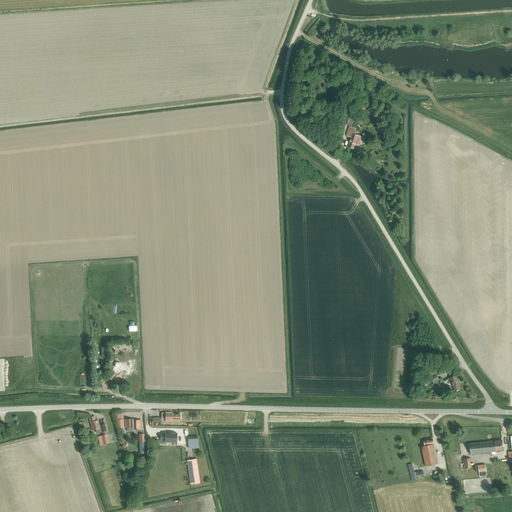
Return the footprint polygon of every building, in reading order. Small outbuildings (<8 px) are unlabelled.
[(334,83),(331,86),(339,93),(342,90),(334,83)] [(313,103),(303,111),(306,114),(316,106),(313,103)] [(356,117),(355,120),(346,117),(344,124),(353,127),(354,123),(363,126),(365,120),(356,117)] [(355,144),(359,146),(359,145),(361,137),(354,134),(355,129),(351,128),(349,132),(348,135),(351,136),(348,147),(353,149),(355,144)] [(114,361),(114,372),(122,372),(122,368),(127,368),(127,362),(122,362),(122,360),(120,361),(120,359),(114,359),(114,361)] [(430,377),(433,383),(439,380),(436,374),(430,377)] [(456,376),(449,379),(455,391),(460,389),(458,385),(459,384),(456,376)] [(172,413),(165,413),(162,413),(162,419),(165,419),(165,420),(169,420),(169,422),(180,422),(180,414),(172,414),(172,413)] [(98,420),(95,421),(94,416),(89,418),(92,431),(95,430),(96,433),(106,431),(105,424),(99,426),(98,420)] [(141,428),(141,426),(141,420),(133,421),(133,419),(125,420),(125,428),(133,427),(133,429),(139,428),(141,428)] [(160,434),(160,442),(160,444),(164,444),(165,442),(176,442),(177,433),(165,433),(165,434),(160,434)] [(201,441),(201,436),(197,436),(187,437),(188,446),(198,445),(197,441),(201,441)] [(421,447),(426,466),(438,464),(433,439),(424,441),(425,446),(421,447)] [(501,451),(503,451),(502,440),(469,443),(471,455),(496,451),(496,452),(497,453),(500,452),(501,451)] [(463,459),(464,468),(471,468),(470,458),(463,459)] [(187,460),(190,485),(200,484),(196,459),(187,460)] [(415,477),(424,475),(423,471),(414,473),(412,464),(408,465),(412,482),(416,481),(415,477)] [(486,471),(485,464),(475,466),(476,471),(478,471),(479,472),(479,478),(487,477),(486,471)]
